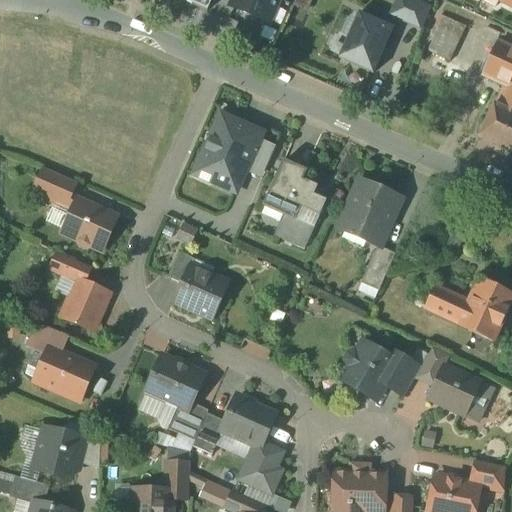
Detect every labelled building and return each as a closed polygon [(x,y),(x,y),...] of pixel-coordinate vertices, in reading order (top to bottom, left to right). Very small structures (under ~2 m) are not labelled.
[(183,0),(214,13),(219,0),(183,0)] [(282,0),(235,0),(233,6),(274,23),(282,0)] [(405,0),(398,0),(392,16),(421,29),(429,10),(405,0)] [(361,18),(344,60),(375,73),(392,31),(361,18)] [(445,18),(429,53),(450,62),(466,28),(445,18)] [(505,96),(500,94),(495,106),(494,105),(479,139),(511,154),(511,48),(498,42),(482,77),(509,89),(505,96)] [(220,116),(193,179),(238,198),(265,136),(220,116)] [(283,162),(263,207),(295,221),(286,243),(305,251),(326,202),(304,192),(308,184),(303,181),(307,172),(283,162)] [(77,184),(44,170),(34,194),(35,194),(37,188),(58,197),(56,203),(66,208),(70,200),(77,184)] [(400,200),(361,183),(340,231),(378,248),(400,200)] [(102,212),(79,202),(76,203),(70,200),(66,208),(73,211),(62,235),(78,242),(79,246),(86,249),(90,248),(102,253),(117,221),(103,214),(102,212)] [(453,222),(440,252),(455,258),(468,229),(453,222)] [(375,253),(361,284),(379,292),(395,255),(394,255),(392,260),(375,253)] [(91,269),(58,254),(50,272),(75,283),(76,281),(84,285),(91,269)] [(180,254),(168,279),(183,285),(190,268),(191,269),(195,261),(180,254)] [(191,269),(190,268),(183,285),(175,303),(212,320),(228,285),(191,269)] [(511,295),(479,280),(469,303),(435,287),(424,311),(458,327),(493,343),(511,301),(511,295)] [(84,285),(76,281),(75,283),(68,298),(72,300),(63,320),(93,332),(99,318),(102,317),(104,311),(103,308),(109,296),(84,285)] [(13,321),(1,320),(0,324),(0,338),(11,340),(13,321)] [(69,339),(36,325),(26,348),(46,357),(49,350),(62,356),(69,339)] [(393,361),(368,346),(361,358),(358,356),(357,356),(354,356),(350,358),(348,361),(348,365),(350,368),(342,382),(365,396),(380,392),(384,386),(388,388),(404,361),(396,356),(393,361)] [(62,356),(49,350),(46,357),(35,383),(80,402),(94,370),(62,356)] [(450,358),(433,350),(420,370),(414,381),(434,390),(444,368),(445,368),(450,358)] [(204,378),(162,359),(146,394),(178,409),(189,413),(192,405),(204,378)] [(420,370),(404,361),(388,388),(403,398),(414,381),(420,370)] [(445,368),(444,368),(434,390),(430,398),(447,406),(446,408),(464,417),(479,384),(445,368)] [(479,384),(464,417),(478,423),(493,391),(479,384)] [(275,416),(237,399),(226,423),(222,433),(223,433),(260,450),(262,445),(275,416)] [(189,413),(178,409),(168,430),(195,443),(208,415),(209,412),(192,405),(189,413)] [(226,423),(208,415),(195,443),(193,448),(212,457),(217,446),(223,433),(222,433),(226,423)] [(101,435),(83,427),(79,440),(81,441),(76,456),(80,457),(79,465),(80,465),(100,470),(101,435)] [(79,440),(45,431),(34,470),(66,479),(78,472),(80,465),(79,465),(80,457),(76,456),(81,441),(79,440)] [(260,450),(223,433),(217,446),(248,460),(239,481),(272,496),(282,472),(277,469),(283,454),(262,445),(260,450)] [(505,469),(475,462),(470,485),(479,487),(479,489),(504,494),(505,469)] [(190,465),(166,464),(165,493),(171,493),(171,501),(189,502),(190,465)] [(383,511),(385,476),(334,474),(332,511),(383,511)] [(50,487),(15,478),(10,499),(35,505),(35,504),(45,507),(50,487)] [(470,485),(435,478),(434,486),(429,489),(432,494),(431,499),(426,502),(429,507),(428,511),(474,511),(479,489),(479,487),(470,485)] [(165,493),(133,492),(132,511),(170,511),(171,501),(171,493),(165,493)] [(263,511),(266,508),(232,493),(225,510),(228,511),(263,511)] [(272,496),(266,508),(274,511),(279,499),(272,496)] [(284,511),(288,503),(279,499),(274,511),(275,511),(284,511)] [(412,511),(413,500),(391,499),(390,511),(412,511)]
